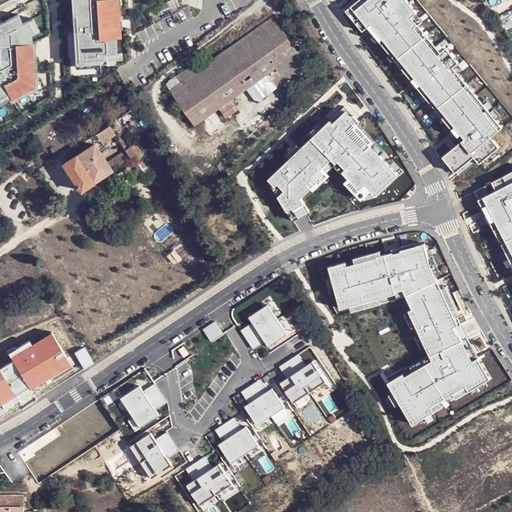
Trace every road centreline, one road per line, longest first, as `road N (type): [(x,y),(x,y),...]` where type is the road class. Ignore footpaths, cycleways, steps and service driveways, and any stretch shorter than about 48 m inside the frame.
road 1 (residential): [(0,440),(285,253),(440,207)]
road 2 (residential): [(314,0),(401,128),(440,207)]
road 3 (residential): [(440,207),(481,298),(511,344)]
